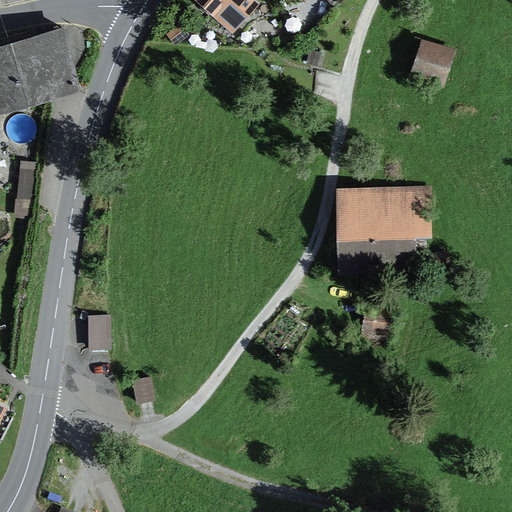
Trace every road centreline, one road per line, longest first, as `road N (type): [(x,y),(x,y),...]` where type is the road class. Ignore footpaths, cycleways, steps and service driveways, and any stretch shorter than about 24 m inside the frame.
road 1 (tertiary): [(6,511),(35,443),(89,134),(141,7)]
road 2 (track): [(379,511),(289,498),(131,436)]
road 3 (tertiary): [(141,7),(0,19)]
